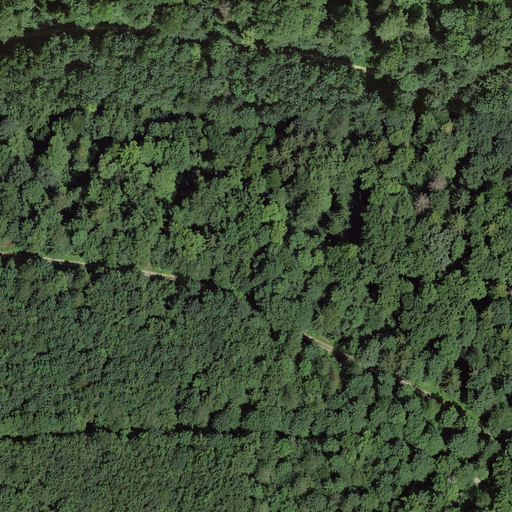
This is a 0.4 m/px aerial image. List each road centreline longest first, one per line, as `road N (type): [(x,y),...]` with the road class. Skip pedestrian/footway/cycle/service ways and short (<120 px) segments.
road 1 (track): [(497,440),(476,401),(346,274),(234,183),(175,116),(116,89),(20,63),(0,44)]
road 2 (track): [(0,254),(192,284),(511,446)]
road 3 (track): [(503,511),(453,469),(371,444),(132,433),(0,442)]
road 4 (track): [(511,114),(250,45),(148,30),(0,38)]
